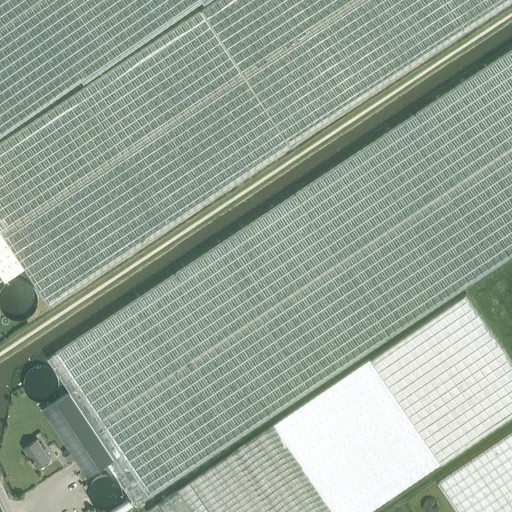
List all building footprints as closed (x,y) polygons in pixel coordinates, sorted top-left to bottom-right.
[(0,0),(0,229),(25,267),(49,303),(290,144),(289,144),(509,0),(0,0)] [(511,251),(511,48),(48,357),(70,390),(43,408),(72,452),(76,458),(88,475),(108,462),(136,503),(511,251)] [(0,229),(0,278),(3,277),(5,281),(25,267),(0,229)] [(365,511),(511,411),(511,359),(465,291),(147,510),(148,511),(365,511)] [(458,511),(511,511),(511,432),(438,482),(458,511)] [(37,438),(24,447),(37,467),(50,458),(37,438)] [(72,452),(67,456),(70,462),(76,458),(72,452)]
